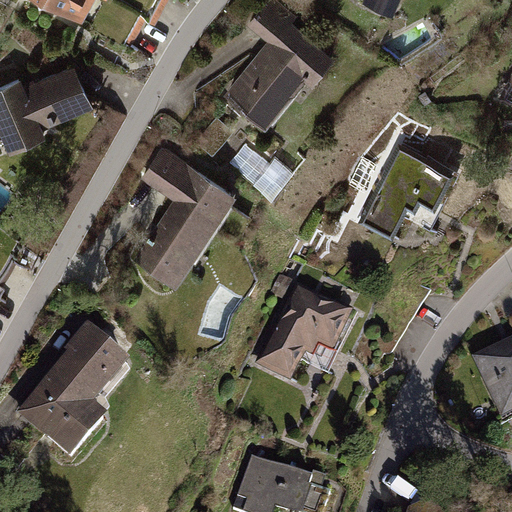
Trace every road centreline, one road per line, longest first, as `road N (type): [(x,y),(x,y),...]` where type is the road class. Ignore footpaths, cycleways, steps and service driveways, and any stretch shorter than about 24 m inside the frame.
road 1 (residential): [(0,368),(196,24),(218,0)]
road 2 (residential): [(402,426),(441,337),(511,257)]
